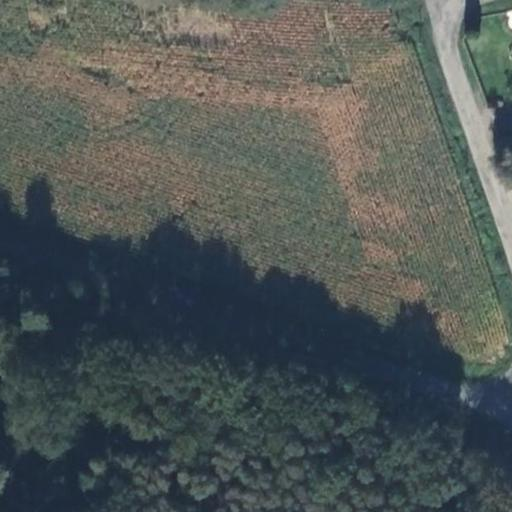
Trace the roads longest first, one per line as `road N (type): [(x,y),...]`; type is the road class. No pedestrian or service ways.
road 1 (unclassified): [(511,399),(471,395),(0,254)]
road 2 (unclassified): [(511,255),(435,1)]
